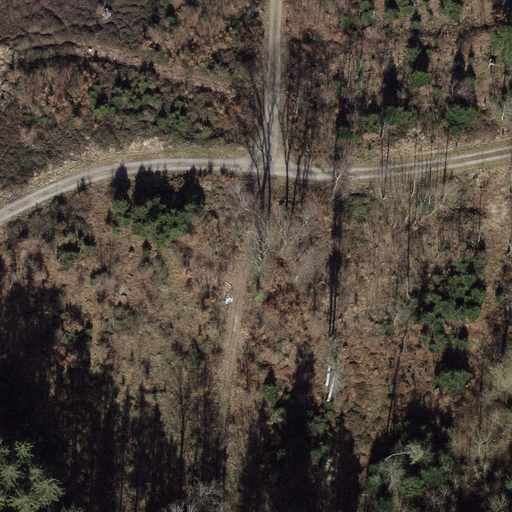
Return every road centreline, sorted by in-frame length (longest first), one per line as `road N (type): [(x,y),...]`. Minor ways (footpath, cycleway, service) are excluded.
road 1 (track): [(511,147),(351,179),(267,179),(187,165),(0,215)]
road 2 (track): [(284,0),(267,179),(241,292),(241,511)]
